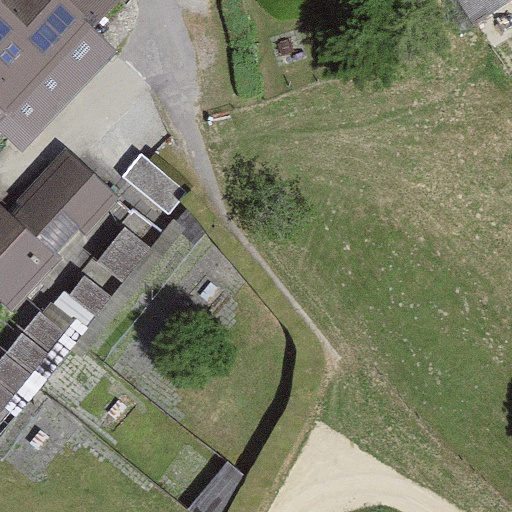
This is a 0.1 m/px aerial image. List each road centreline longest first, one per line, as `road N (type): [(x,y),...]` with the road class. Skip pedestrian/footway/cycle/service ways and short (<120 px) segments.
road 1 (residential): [(162,0),(213,191),(336,348)]
road 2 (track): [(493,511),(336,348)]
